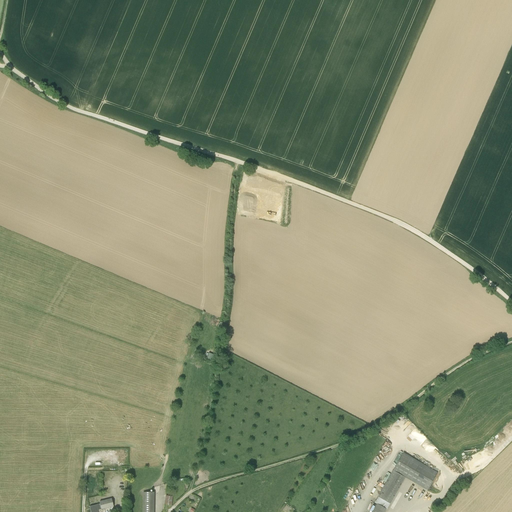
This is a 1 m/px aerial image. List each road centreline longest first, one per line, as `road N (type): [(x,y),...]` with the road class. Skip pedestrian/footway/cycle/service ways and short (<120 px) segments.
road 1 (track): [(0,54),(71,108),(396,222),(511,302)]
road 2 (track): [(174,506),(204,484),(352,439),(468,360),(511,342)]
